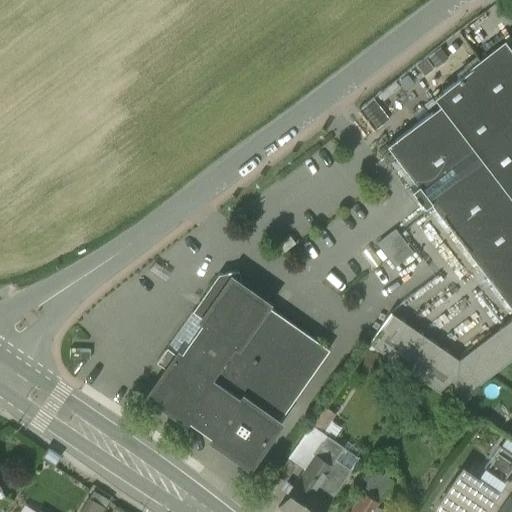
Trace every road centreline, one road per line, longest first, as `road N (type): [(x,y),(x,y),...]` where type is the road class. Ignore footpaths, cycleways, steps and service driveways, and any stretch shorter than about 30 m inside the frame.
road 1 (tertiary): [(453,0),(0,344)]
road 2 (secondary): [(0,371),(205,511)]
